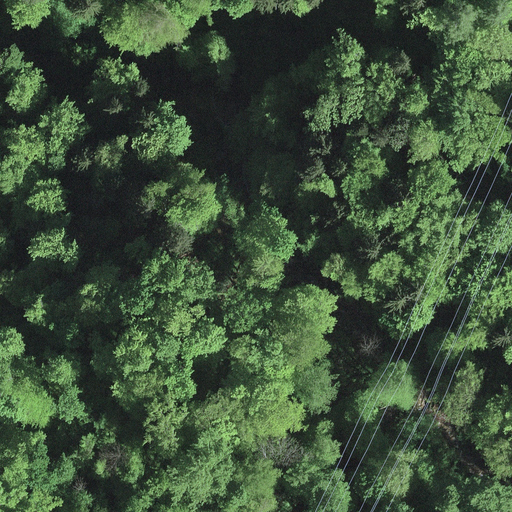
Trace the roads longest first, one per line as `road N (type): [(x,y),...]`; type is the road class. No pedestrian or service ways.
road 1 (track): [(392,409),(427,357),(481,179),(506,0)]
road 2 (track): [(392,409),(305,511)]
